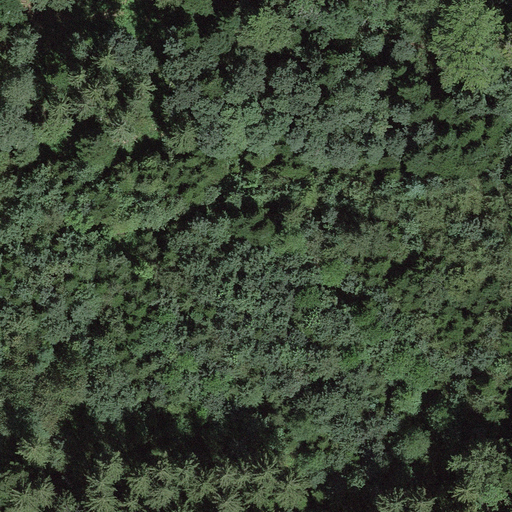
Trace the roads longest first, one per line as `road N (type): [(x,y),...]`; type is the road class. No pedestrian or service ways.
road 1 (track): [(0,26),(152,2),(270,17),(392,72),(511,160)]
road 2 (track): [(511,228),(453,231),(310,206),(0,250)]
